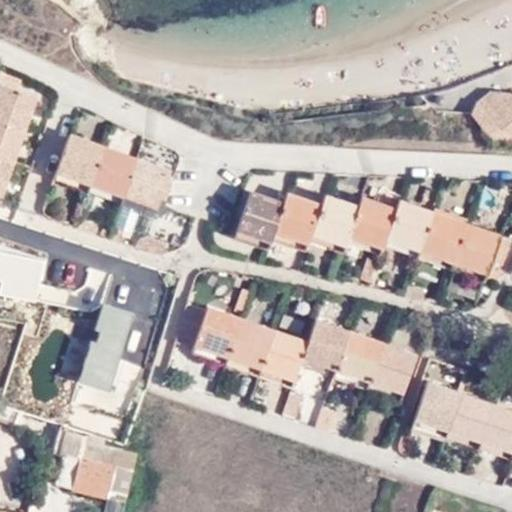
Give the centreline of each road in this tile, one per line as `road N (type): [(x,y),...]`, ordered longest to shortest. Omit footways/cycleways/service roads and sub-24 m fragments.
road 1 (unknown): [(192,257),(209,275),(480,336)]
road 2 (unknown): [(480,336),(420,423),(376,458)]
